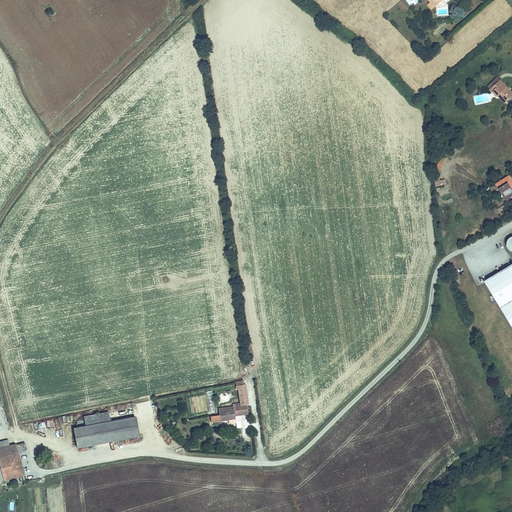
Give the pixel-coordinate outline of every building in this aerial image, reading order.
[(493,84),(495,86),(501,81),(498,78),(490,85),(491,87),(493,84)] [(508,100),(511,96),(511,91),(502,80),(501,81),(495,86),(508,100)] [(495,86),(492,89),(497,96),(500,94),(506,101),(508,100),(495,86)] [(440,170),(444,161),(439,159),(435,168),(440,170)] [(511,185),(511,176),(511,175),(498,184),(508,200),(511,197),(511,186),(511,185)] [(511,265),(485,282),(511,325),(511,265)] [(226,410),(219,411),(220,422),(236,420),(236,417),(248,415),(247,405),(241,406),(241,404),(233,405),(233,407),(226,408),(226,410)] [(96,427),(94,418),(104,416),(103,413),(84,416),(86,426),(74,427),(77,446),(108,441),(105,425),(96,427)] [(105,425),(136,420),(135,417),(110,421),(109,415),(104,416),(105,425)] [(94,418),(96,427),(105,425),(104,416),(94,418)] [(178,423),(174,418),(169,421),(172,426),(178,423)] [(108,441),(139,435),(136,420),(105,425),(108,441)] [(0,482),(25,477),(17,443),(8,445),(8,443),(0,444),(0,482)]
